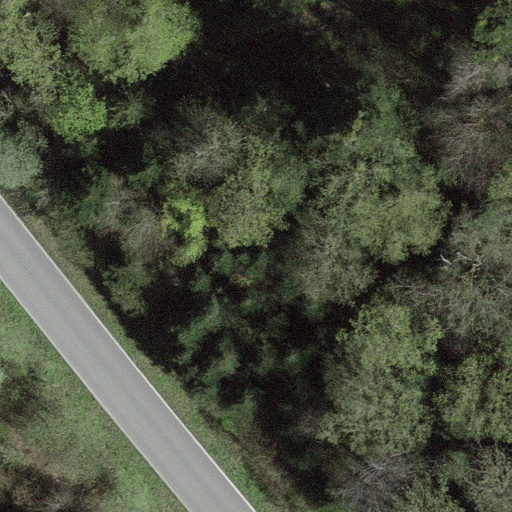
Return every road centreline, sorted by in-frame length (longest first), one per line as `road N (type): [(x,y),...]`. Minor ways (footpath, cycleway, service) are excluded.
road 1 (track): [(360,0),(287,36),(0,60)]
road 2 (unclassified): [(0,231),(227,511)]
